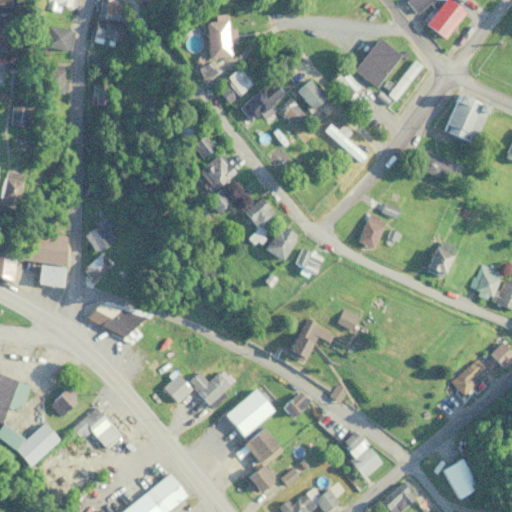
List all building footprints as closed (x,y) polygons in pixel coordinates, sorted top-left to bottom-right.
[(0,0),(0,14),(4,16),(10,0),(0,0)] [(70,13),(73,0),(45,0),(44,7),(70,13)] [(424,0),(407,0),(405,3),(416,12),(424,0)] [(462,13),(446,0),(440,0),(422,23),(441,39),(462,13)] [(0,47),(9,48),(10,20),(0,19),(0,47)] [(205,58),(228,56),(226,43),(233,42),(232,30),(225,30),(224,20),(202,22),(205,58)] [(122,24),(92,21),(91,41),(121,43),(122,24)] [(373,87),(398,54),(375,37),(350,69),(373,87)] [(382,94),(391,100),(419,64),(410,58),(382,94)] [(227,102),(250,82),(237,66),(213,86),(227,102)] [(60,68),(46,68),(46,92),(60,92),(60,68)] [(351,89),(354,87),(343,70),(331,78),(354,113),(363,107),(351,89)] [(322,97),(305,78),(292,89),(309,108),(322,97)] [(235,103),(246,120),(257,113),(260,118),(272,111),(267,104),(280,95),(271,80),(235,103)] [(90,103),(106,103),(106,85),(90,85),(90,103)] [(437,128),(454,89),(484,102),(467,142),(437,128)] [(276,108),(289,124),(301,113),(288,98),(276,108)] [(24,106),(7,106),(7,124),(24,124),(24,106)] [(195,130),(184,112),(169,121),(179,139),(195,130)] [(212,145),(201,131),(186,143),(198,157),(212,145)] [(511,135),(501,154),(511,160),(511,135)] [(451,165),(419,149),(411,165),(443,181),(451,165)] [(232,169),(214,151),(195,171),(213,188),(232,169)] [(0,204),(12,207),(21,172),(2,167),(0,174),(0,204)] [(205,198),(215,211),(222,205),(212,192),(205,198)] [(238,212),(252,229),(244,236),(249,242),(263,230),(257,224),(272,213),(258,196),(238,212)] [(381,220),(364,213),(352,240),(369,247),(381,220)] [(90,250),(111,241),(102,220),(81,229),(90,250)] [(277,259),(294,234),(277,223),(260,248),(277,259)] [(63,234),(23,231),(21,259),(35,260),(34,282),(59,284),(63,234)] [(436,275),(451,247),(435,239),(421,267),(436,275)] [(310,272),(318,256),(298,246),(290,262),(310,272)] [(82,270),(94,279),(108,261),(95,252),(82,270)] [(485,296),(498,274),(480,263),(467,285),(485,296)] [(511,283),(501,280),(492,302),(511,309),(511,283)] [(134,314),(90,301),(84,322),(128,335),(134,314)] [(355,315),(340,308),(333,322),(348,330),(355,315)] [(323,342),(328,333),(302,318),(283,351),(298,359),(311,336),(323,342)] [(141,376),(150,383),(175,350),(166,343),(141,376)] [(446,376),(456,394),(477,383),(468,365),(446,376)] [(194,371),(184,382),(207,403),(230,380),(217,367),(205,381),(194,371)] [(188,387),(174,373),(159,387),(173,401),(188,387)] [(0,416),(14,380),(0,374),(0,439),(3,441),(24,463),(27,464),(55,438),(40,422),(20,440),(9,428),(0,424),(0,416)] [(237,434),(269,411),(252,388),(220,412),(237,434)] [(296,410),(306,399),(296,391),(286,402),(296,410)] [(86,429),(101,446),(116,434),(92,406),(66,428),(75,439),(86,429)] [(275,446),(258,426),(239,442),(256,462),(275,446)] [(378,463),(355,431),(336,445),(360,477),(378,463)] [(474,487),(458,457),(438,468),(454,498),(474,487)] [(254,492),(269,481),(257,465),(243,477),(254,492)] [(115,511),(161,511),(184,495),(166,472),(115,511)] [(393,511),(412,498),(400,481),(376,499),(385,511),(393,511)] [(325,487),(315,494),(310,486),(274,507),(276,511),(304,511),(315,506),(319,511),(334,503),(325,487)]
